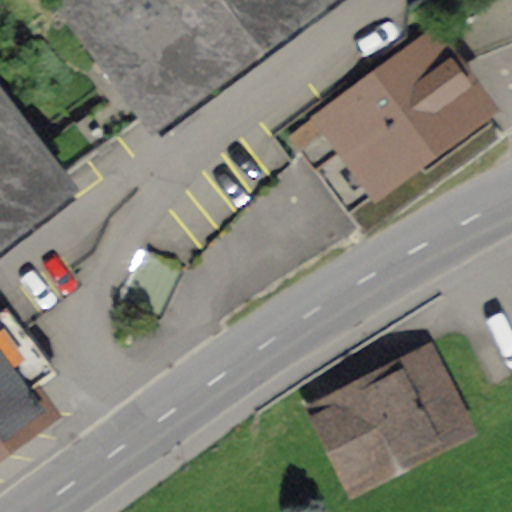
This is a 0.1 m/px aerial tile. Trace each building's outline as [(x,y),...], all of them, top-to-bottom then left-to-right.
[(359,9),(353,0),(66,0),(56,7),(142,144),(359,9)] [(486,138),(431,44),(296,121),(350,216),(486,138)] [(0,220),(50,177),(0,120),(0,220)] [(202,186),(148,241),(198,275),(296,183),(262,127),(202,186)] [(0,469),(74,416),(3,318),(0,320),(0,469)] [(308,409),(296,414),(329,495),(469,437),(435,356),(308,409)]
